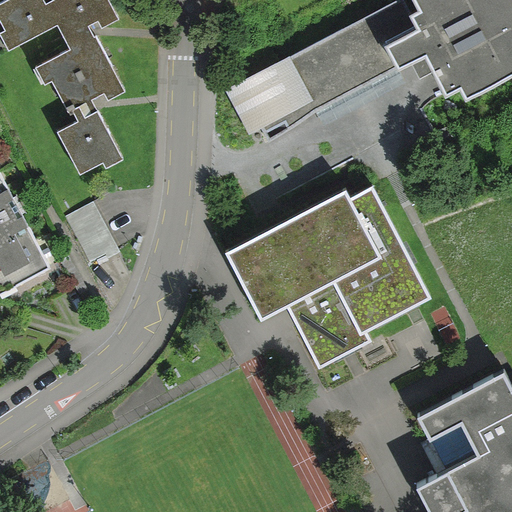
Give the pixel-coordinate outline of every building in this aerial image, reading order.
[(33,0),(13,0),(0,7),(0,35),(1,38),(0,38),(0,53),(2,57),(52,31),(66,58),(31,76),(40,94),(46,91),(63,122),(68,120),(72,128),(52,139),(75,182),(97,171),(100,176),(119,165),(88,107),(100,101),(103,108),(119,99),(85,34),(93,30),(96,36),(115,26),(101,0),(49,0),(46,2),(50,8),(40,13),(33,0)] [(511,0),(398,0),(227,90),(251,133),(266,126),(274,142),(316,112),(374,81),(413,61),(421,77),(434,70),(446,94),(459,87),(466,99),(511,74),(511,0)] [(0,171),(0,294),(51,268),(0,171)] [(346,190),(228,251),(262,317),(290,302),(323,366),(348,353),(354,351),(372,341),(367,331),(431,298),(395,227),(374,188),(351,199),(346,190)] [(92,204),(65,218),(90,263),(104,255),(108,261),(120,254),(92,204)] [(511,511),(511,386),(504,369),(419,412),(432,436),(461,421),(476,451),(417,483),(431,511),(511,511)]
